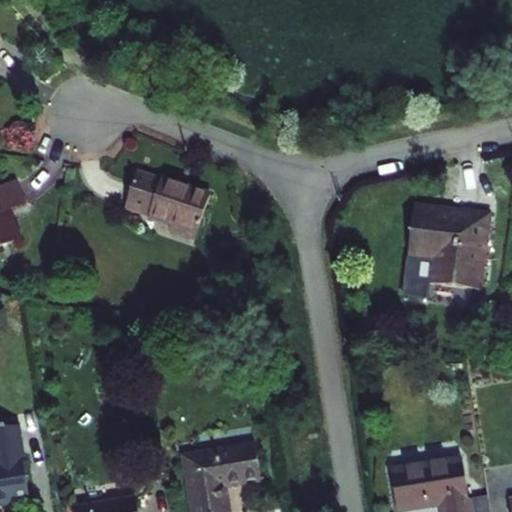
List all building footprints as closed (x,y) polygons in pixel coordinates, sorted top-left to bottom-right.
[(132,169),(121,201),(145,209),(144,213),(165,219),(164,225),(192,233),(206,189),(157,173),(155,177),(132,169)] [(0,182),(0,243),(17,236),(5,206),(21,199),(13,177),(0,182)] [(430,257),(427,277),(478,285),(488,210),(415,200),(407,253),(430,257)] [(0,503),(29,498),(16,423),(0,425),(0,503)] [(185,460),(192,511),(227,511),(224,491),(260,485),(254,449),(185,460)] [(444,503),(445,511),(473,511),(464,458),(394,469),(400,510),(444,503)] [(75,510),(75,511),(138,511),(136,500),(75,510)]
